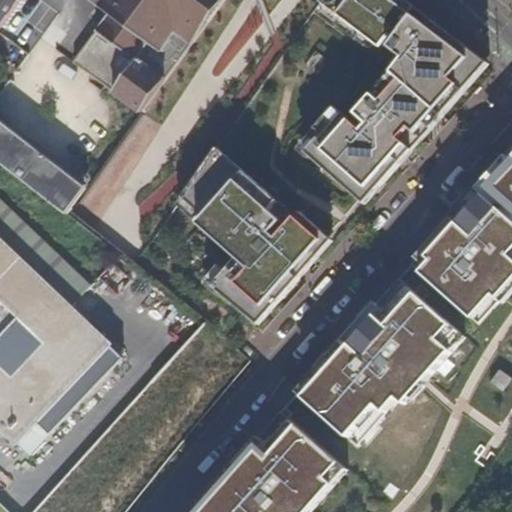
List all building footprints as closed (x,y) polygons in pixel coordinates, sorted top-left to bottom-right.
[(0,0),(0,27),(20,0),(0,0)] [(88,0),(97,6),(96,8),(99,10),(100,9),(107,14),(107,17),(99,29),(98,29),(95,32),(96,33),(75,62),(142,113),(225,0),(88,0)] [(329,0),(379,44),(389,32),(394,36),(387,44),(401,56),(352,111),(365,122),(359,128),(332,104),(312,125),(319,131),(302,149),(354,196),(475,59),(459,41),(407,2),(404,0),(329,0)] [(0,61),(19,68),(26,49),(4,42),(0,54),(0,61)] [(480,64),(475,59),(354,196),(360,201),(480,64)] [(68,213),(87,227),(145,145),(150,148),(164,128),(142,113),(86,188),(68,213)] [(0,160),(68,213),(86,188),(30,144),(4,123),(0,128),(0,160)] [(319,131),(312,125),(296,144),(302,149),(319,131)] [(511,147),(413,265),(477,324),(511,285),(511,147)] [(216,149),(178,203),(234,253),(209,281),(228,298),(233,292),(259,315),(295,274),(289,269),(318,237),(291,214),(216,149)] [(0,429),(15,444),(35,424),(48,437),(104,378),(91,365),(111,344),(71,306),(92,285),(0,196),(0,429)] [(296,209),(291,214),(318,237),(289,269),(295,274),(328,237),(296,209)] [(401,281),(301,390),(358,445),(399,399),(406,405),(428,381),(466,338),(401,281)] [(233,292),(228,298),(254,320),(259,315),(233,292)] [(502,392),(510,378),(493,369),(485,383),(502,392)] [(282,411),(189,511),(319,511),(354,475),(282,411)]
